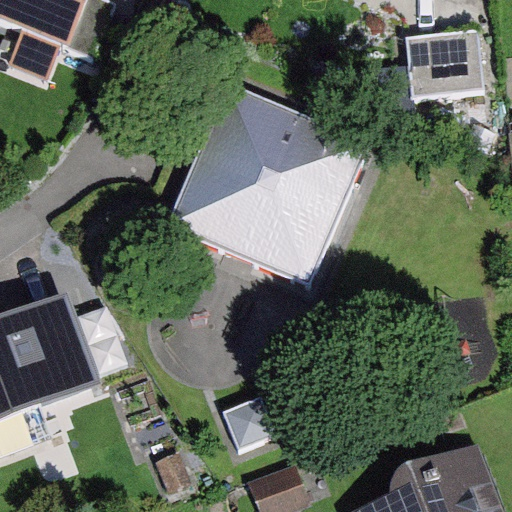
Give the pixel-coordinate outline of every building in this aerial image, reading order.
[(59,67),(72,73),(76,63),(99,7),(101,0),(0,0),(0,42),(21,52),(59,67)] [(119,16),(99,7),(76,63),(96,71),(119,16)] [(480,44),(407,51),(413,112),(486,105),(480,44)] [(59,67),(21,52),(11,76),(49,92),(59,67)] [(229,90),(169,232),(311,292),(372,150),(229,90)] [(70,312),(0,334),(0,425),(96,394),(70,312)] [(263,403),(224,419),(240,458),(279,442),(263,403)] [(502,511),(480,451),(401,481),(393,494),(391,507),(379,511),(502,511)]
